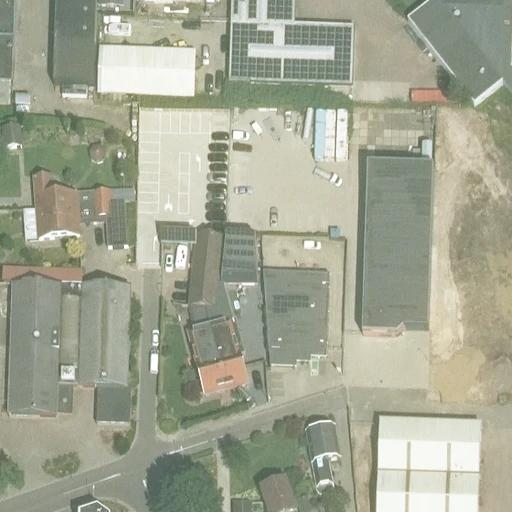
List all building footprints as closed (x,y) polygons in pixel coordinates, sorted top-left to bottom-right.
[(15,0),(0,0),(0,82),(13,83),(15,0)] [(56,0),(54,87),(54,88),(94,89),(97,0),(56,0)] [(123,0),(98,0),(99,9),(123,10),(123,0)] [(134,0),(134,8),(171,10),(171,19),(202,20),(203,0),(219,1),(219,0),(134,0)] [(231,0),(230,27),(294,30),(294,28),(295,0),(231,0)] [(511,0),(436,0),(437,1),(407,24),(474,109),(503,86),(511,97),(511,0)] [(123,29),(123,13),(107,13),(107,30),(123,29)] [(353,30),(294,28),(294,30),(230,27),(228,84),(352,88),(353,30)] [(99,78),(123,76),(121,53),(97,55),(99,78)] [(23,149),(20,129),(3,131),(4,151),(23,149)] [(93,149),(90,154),(92,161),(97,164),(103,162),(107,157),(105,151),(100,147),(93,149)] [(429,334),(435,172),(369,169),(363,338),(398,339),(404,333),(429,334)] [(52,179),(36,180),(38,213),(49,212),(50,221),(62,220),(62,216),(73,215),(72,212),(78,212),(78,210),(94,209),(93,195),(77,196),(53,197),(52,179)] [(111,194),(93,195),(94,209),(125,207),(124,194),(111,195),(111,194)] [(49,212),(38,213),(40,241),(80,238),(79,224),(106,223),(108,251),(128,250),(125,207),(94,209),(78,210),(78,212),(72,212),(73,215),(62,216),(62,220),(50,221),(49,212)] [(226,242),(197,239),(190,308),(219,311),(226,242)] [(258,286),(256,239),(229,239),(224,283),(258,286)] [(270,270),(269,248),(261,248),(261,270),(270,270)] [(327,359),(331,276),(264,274),(271,371),(296,371),(296,366),(310,367),(310,358),(327,359)] [(12,319),(9,419),(57,420),(57,417),(72,417),(73,389),(80,389),(80,390),(97,391),(96,425),(130,427),(132,390),(128,390),(131,290),(66,288),(43,287),(13,287),(12,319)] [(472,311),(471,294),(433,297),(434,313),(472,311)] [(223,327),(211,330),(227,391),(248,386),(240,356),(244,354),(236,323),(223,327)] [(199,333),(190,336),(198,366),(206,397),(227,391),(211,330),(199,333)] [(436,402),(491,406),(494,374),(435,370),(433,387),(437,387),(436,402)] [(486,511),(489,428),(380,425),(377,511),(486,511)] [(307,435),(317,490),(332,487),(328,463),(341,461),(336,430),(307,435)] [(262,492),(268,511),(296,511),(286,483),(262,492)]
